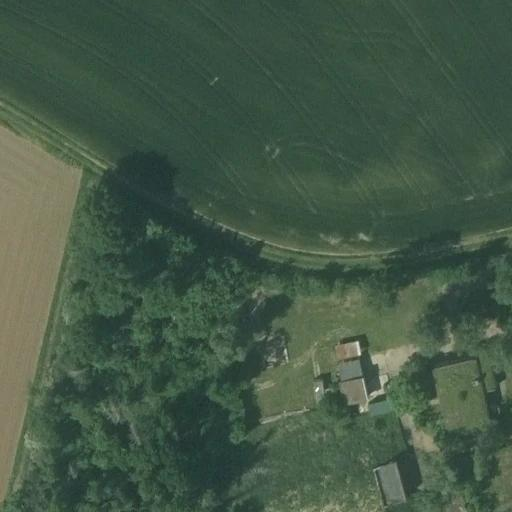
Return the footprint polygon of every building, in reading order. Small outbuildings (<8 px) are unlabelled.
[(340,355),(365,352),(363,338),(338,342),(340,355)] [(472,354),(435,363),(436,364),(444,396),(443,396),(452,434),(491,425),(483,389),(496,386),(487,345),(471,349),(472,354)] [(348,402),(374,397),(367,357),(341,361),(348,402)] [(325,377),(314,380),(319,403),(330,401),(325,377)] [(372,399),(373,411),(398,409),(397,397),(372,399)] [(397,457),(375,463),(386,501),(407,496),(397,457)] [(461,486),(440,491),(445,511),(455,511),(467,509),(461,486)]
